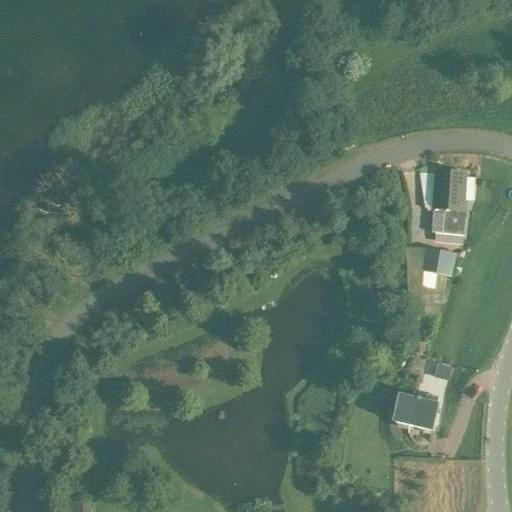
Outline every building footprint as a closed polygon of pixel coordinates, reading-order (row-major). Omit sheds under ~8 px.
[(329,0),(329,9),(337,9),(337,0),(329,0)] [(390,0),(368,0),(370,9),(391,6),(390,0)] [(350,139),(341,143),(345,151),(354,147),(350,139)] [(463,212),(466,174),(436,173),(432,235),(465,236),(467,212),(463,212)] [(424,271),(422,286),(436,288),(438,273),(454,276),(458,254),(426,249),(422,271),(424,271)] [(451,369),(438,365),(435,378),(448,381),(451,369)] [(438,404),(439,398),(427,395),(426,401),(402,396),(396,424),(432,432),(438,404)] [(91,511),(91,503),(70,504),(70,511),(91,511)]
